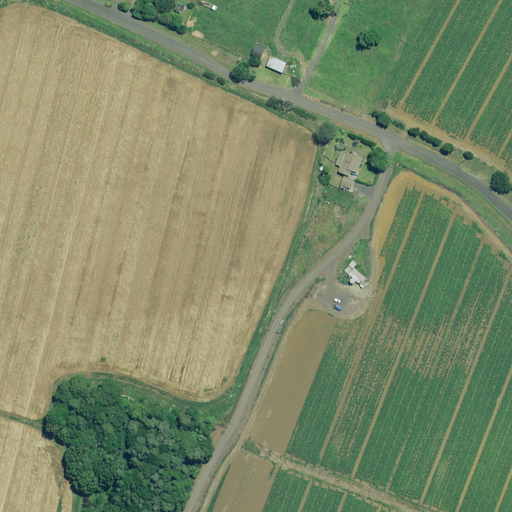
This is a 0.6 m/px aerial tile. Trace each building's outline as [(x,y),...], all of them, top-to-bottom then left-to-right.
[(180,4),(174,11),(181,15),(187,7),(180,4)] [(268,49),(259,44),(253,55),(262,60),(268,49)] [(288,63),(272,56),(268,66),(284,73),(288,63)] [(365,159),(343,151),(337,165),(342,167),(340,172),(351,176),(353,171),(359,174),(365,159)] [(355,181),(345,177),(340,187),(348,190),(348,189),(351,190),(355,181)] [(355,285),(358,281),(364,286),(369,280),(355,269),(353,271),(349,267),(345,271),(353,277),(350,281),(355,285)]
